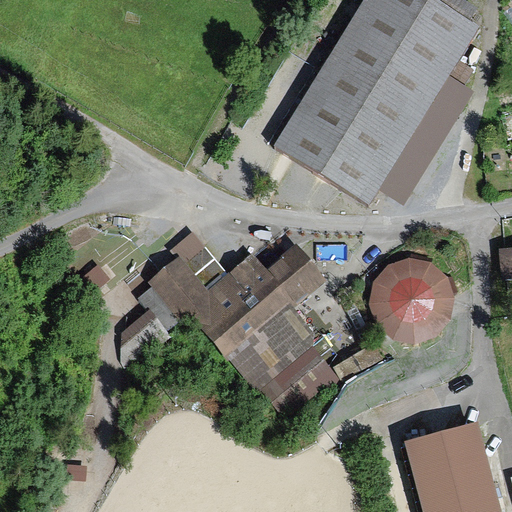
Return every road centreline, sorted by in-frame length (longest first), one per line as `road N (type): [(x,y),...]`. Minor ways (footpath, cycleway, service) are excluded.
road 1 (residential): [(511,209),(350,224),(210,205)]
road 2 (track): [(210,205),(0,76)]
road 3 (track): [(210,205),(108,200),(0,247)]
